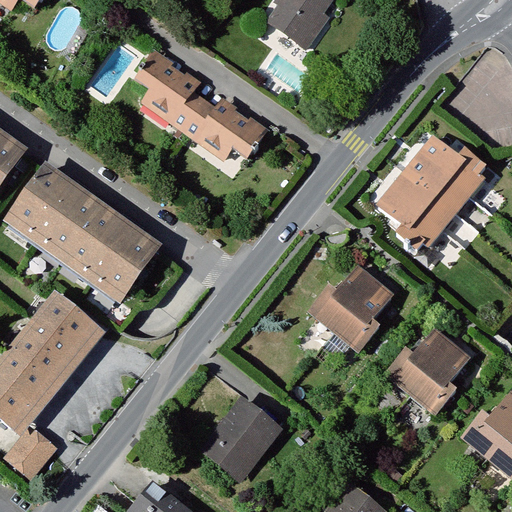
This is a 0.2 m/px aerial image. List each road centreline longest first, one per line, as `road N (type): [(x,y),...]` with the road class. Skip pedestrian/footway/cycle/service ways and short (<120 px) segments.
road 1 (residential): [(241,284),(0,117)]
road 2 (tertiary): [(241,284),(57,511)]
road 3 (residential): [(339,162),(111,0)]
road 4 (tertiary): [(464,28),(426,58),(339,162)]
road 5 (tertiary): [(339,162),(241,284)]
